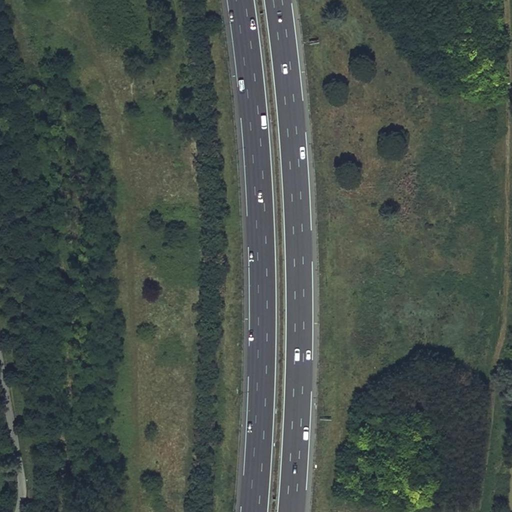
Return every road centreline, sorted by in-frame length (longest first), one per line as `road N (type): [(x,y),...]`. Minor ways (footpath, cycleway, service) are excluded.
road 1 (track): [(477,511),(503,330),(505,0)]
road 2 (motorway): [(240,0),(261,253),(253,511)]
road 3 (motorway): [(290,511),(297,212),(278,0)]
